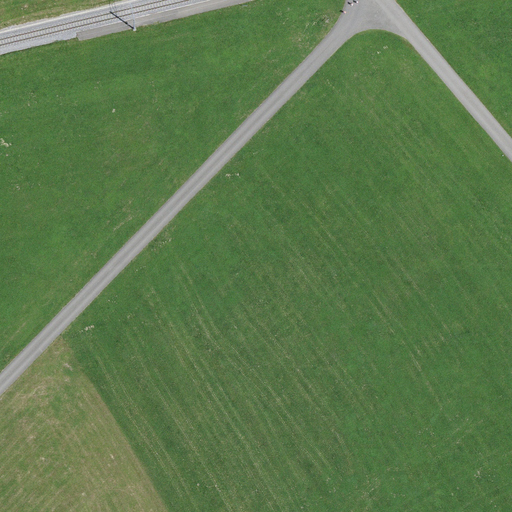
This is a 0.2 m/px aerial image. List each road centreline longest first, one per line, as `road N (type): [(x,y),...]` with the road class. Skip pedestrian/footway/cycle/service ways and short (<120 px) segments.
road 1 (unclassified): [(372,0),(0,384)]
road 2 (unclassified): [(511,153),(379,0)]
